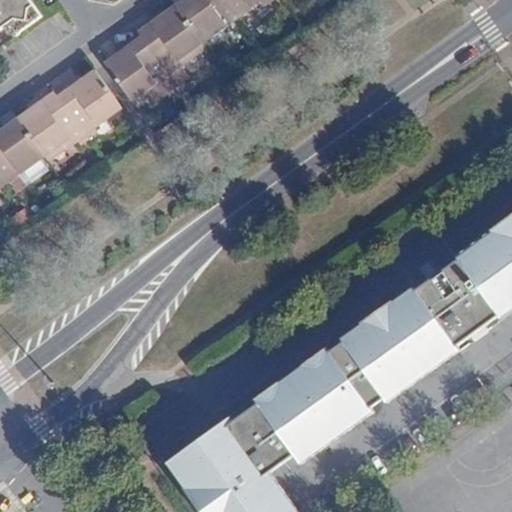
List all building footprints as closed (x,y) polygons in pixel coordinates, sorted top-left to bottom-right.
[(0,0),(0,31),(12,23),(20,33),(44,16),(31,0),(0,0)] [(134,102),(149,91),(183,67),(179,61),(204,44),(245,14),(262,2),(266,8),(277,0),(181,0),(155,19),(138,31),(141,36),(118,53),(105,62),(134,102)] [(262,2),(245,14),(250,20),(266,8),(262,2)] [(115,47),(118,53),(141,36),(138,31),(123,42),(115,47)] [(179,61),(183,67),(208,50),(204,44),(179,61)] [(45,105),(42,101),(21,116),(0,130),(0,190),(58,148),(71,140),(75,144),(112,118),(124,108),(96,69),(74,85),(58,96),(45,105)] [(134,102),(138,107),(153,96),(149,91),(134,102)] [(55,92),(42,101),(45,105),(58,96),(55,92)] [(129,114),(124,108),(112,118),(115,124),(129,114)] [(71,140),(58,148),(63,155),(75,144),(71,140)] [(299,511),(271,472),(296,455),(288,444),(445,331),(458,349),(459,348),(458,346),(500,316),(488,300),(511,282),(511,216),(492,230),(493,231),(457,257),(459,259),(445,269),(436,257),(421,267),(430,280),(417,289),(415,287),(393,303),(392,302),(364,322),(364,323),(342,339),(345,342),(331,351),(329,348),(304,366),(281,383),(281,382),(256,400),(259,403),(235,421),(232,417),(169,463),(186,487),(185,488),(203,511),(299,511)] [(511,313),(511,282),(488,300),(500,316),(503,320),(511,313)] [(288,444),(296,455),(302,465),(375,412),(372,408),(385,399),(388,402),(460,350),(459,348),(458,349),(445,331),(288,444)]
